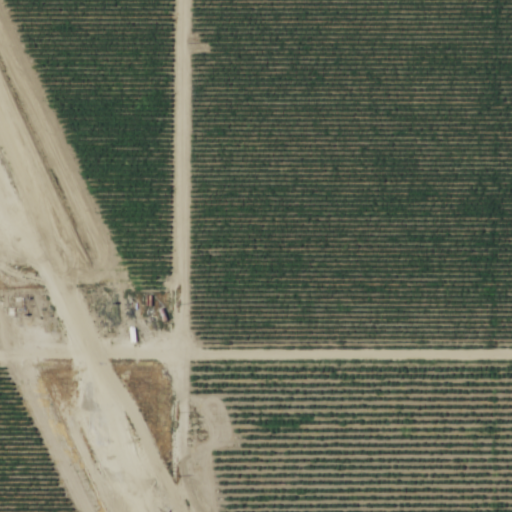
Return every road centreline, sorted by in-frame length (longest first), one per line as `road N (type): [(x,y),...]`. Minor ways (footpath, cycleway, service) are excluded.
road 1 (track): [(174,374),(175,0)]
road 2 (track): [(159,359),(511,359)]
